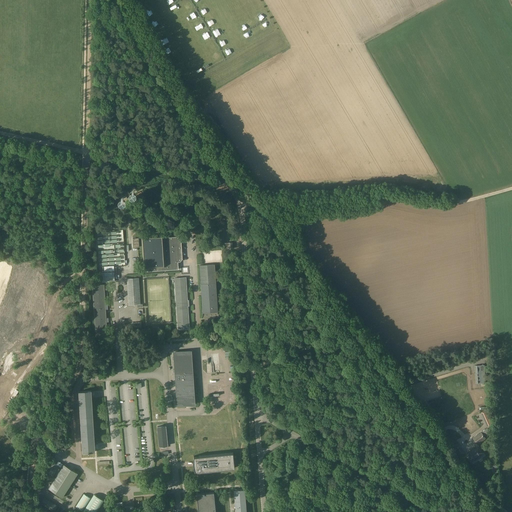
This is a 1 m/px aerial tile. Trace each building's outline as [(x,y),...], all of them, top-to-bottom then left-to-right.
[(147,197),(145,195),(143,196),(144,197),(142,199),(141,199),(141,200),(142,202),(141,202),(142,204),(142,205),(145,211),(149,208),(148,207),(153,204),(150,200),(149,200),(147,200),(148,201),(144,203),(142,200),(143,199),(145,198),(147,197)] [(146,266),(146,271),(146,272),(178,269),(178,266),(177,266),(177,262),(180,262),(182,259),(181,237),(162,238),(162,237),(143,238),(145,266),(146,266)] [(217,311),(217,309),(217,304),(217,303),(214,265),(200,266),(201,291),(202,291),(203,294),(201,294),(203,312),(217,311)] [(114,270),(114,267),(114,266),(104,266),(104,271),(102,271),(102,273),(99,273),(100,282),(115,281),(114,271),(116,270),(114,270)] [(140,304),(139,278),(127,279),(129,305),(140,304)] [(187,306),(188,305),(188,301),(187,300),(185,278),(175,279),(178,329),(189,329),(187,306)] [(107,338),(106,324),(104,285),(93,286),(96,339),(107,338)] [(194,405),(193,391),(190,351),(174,352),(174,357),(173,357),(173,360),(175,360),(175,369),(173,369),(173,373),(175,372),(177,402),(175,402),(176,406),(178,406),(194,405)] [(477,366),(478,384),(485,383),(484,365),(477,366)] [(95,451),(95,449),(91,391),(79,391),(83,452),(88,451),(89,454),(89,451),(95,451)] [(54,437),(56,433),(59,428),(55,426),(49,434),(54,437)] [(168,446),(166,427),(166,426),(157,427),(159,447),(160,446),(161,448),(166,448),(166,446),(168,446)] [(487,428),(481,432),(485,436),(490,433),(487,428)] [(485,438),(481,432),(473,438),(477,444),(485,438)] [(458,443),(454,446),(460,456),(464,453),(461,448),(458,443)] [(480,455),(483,453),(478,445),(465,454),(471,461),(476,458),(477,459),(478,459),(479,459),(480,458),(480,457),(480,456),(480,455)] [(237,461),(236,459),(236,456),(233,456),(233,453),(194,457),(194,456),(193,457),(193,458),(193,459),(193,461),(193,462),(193,464),(193,466),(194,467),(194,469),(194,470),(195,471),(195,473),(196,473),(195,472),(235,468),(234,461),(237,461)] [(78,474),(72,470),(64,465),(48,489),(62,498),(78,474)] [(245,511),(244,490),(234,491),(235,511),(245,511)] [(215,511),(214,493),(206,493),(206,495),(204,495),(204,494),(196,494),(198,511),(215,511)] [(76,507),(82,511),(90,498),(84,494),(76,507)] [(83,511),(95,511),(103,501),(94,495),(83,511)] [(57,506),(44,498),(40,503),(54,511),(57,506)]
